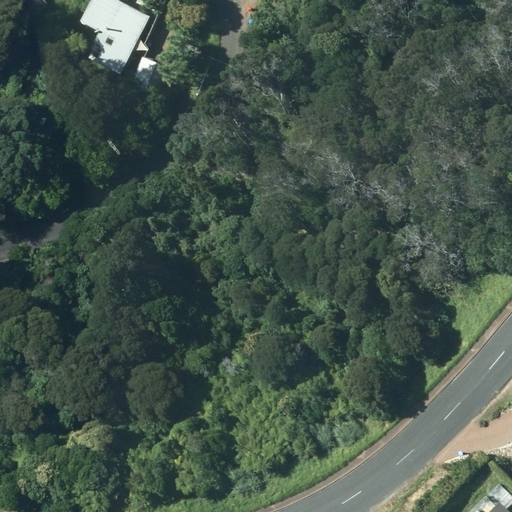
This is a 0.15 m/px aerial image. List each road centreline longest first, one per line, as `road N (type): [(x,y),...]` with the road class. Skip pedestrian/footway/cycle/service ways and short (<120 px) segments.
road 1 (residential): [(0,247),(96,212),(186,143),(224,85),(230,0)]
road 2 (tertiary): [(330,511),(400,460),(511,346)]
